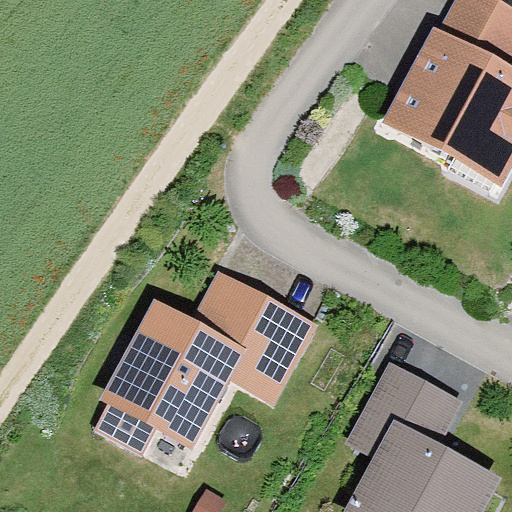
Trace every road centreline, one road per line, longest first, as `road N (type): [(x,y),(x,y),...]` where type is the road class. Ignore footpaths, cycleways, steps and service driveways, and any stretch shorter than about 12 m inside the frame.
road 1 (residential): [(365,0),(259,145),(250,168),(255,203),(294,239),(511,355)]
road 2 (track): [(0,417),(287,0)]
